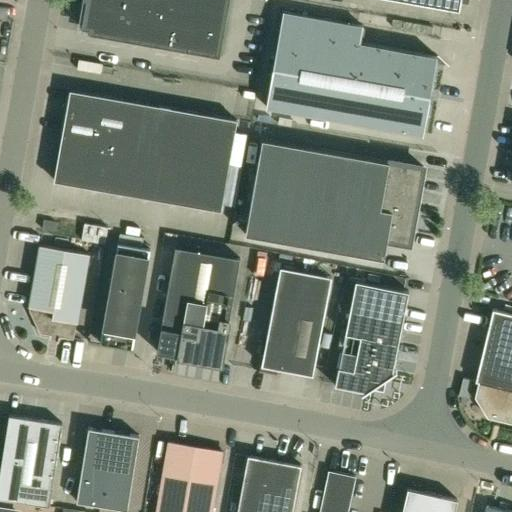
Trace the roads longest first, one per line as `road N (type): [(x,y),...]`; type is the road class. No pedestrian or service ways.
road 1 (unclassified): [(412,442),(504,0)]
road 2 (unclassified): [(412,442),(0,367)]
road 3 (unclassified): [(0,208),(35,0)]
